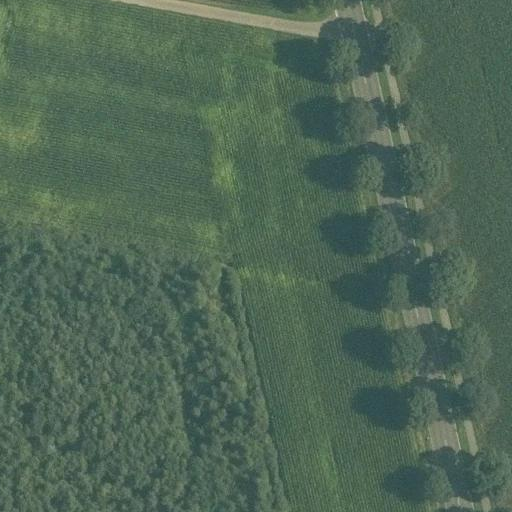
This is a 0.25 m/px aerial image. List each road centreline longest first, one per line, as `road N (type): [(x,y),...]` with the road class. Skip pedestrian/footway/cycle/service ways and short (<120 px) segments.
road 1 (secondary): [(460,511),(348,0)]
road 2 (track): [(355,30),(314,32),(132,0)]
